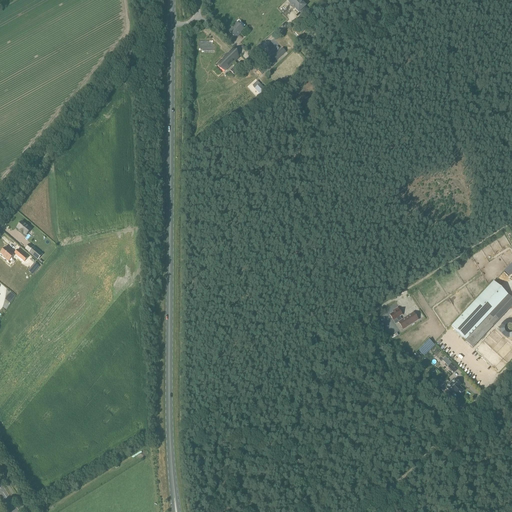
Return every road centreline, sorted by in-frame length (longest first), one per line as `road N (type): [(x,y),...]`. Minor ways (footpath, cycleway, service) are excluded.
road 1 (primary): [(169,435),(172,25)]
road 2 (unclassified): [(0,203),(150,29),(172,25)]
